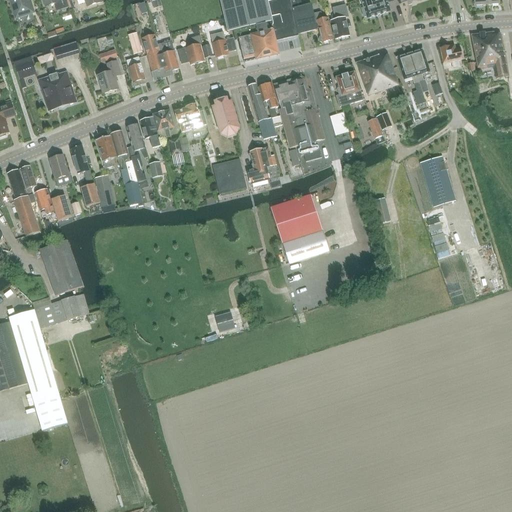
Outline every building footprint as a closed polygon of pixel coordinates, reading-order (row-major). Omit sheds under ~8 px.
[(9,0),(15,18),(34,13),(29,0),(9,0)] [(43,0),(45,7),(54,4),(57,11),(69,8),(66,0),(43,0)] [(219,0),(227,32),(233,31),(235,41),(239,40),(244,63),(278,55),(274,42),(299,36),(290,0),(219,0)] [(300,0),(290,0),(299,35),(317,30),(315,22),(317,21),(321,37),(320,37),(319,39),(320,42),(321,43),(322,42),(322,43),(333,40),(328,18),(322,19),(321,13),(313,14),(311,4),(302,7),(300,0)] [(366,17),(367,19),(390,12),(388,3),(395,1),(394,0),(361,0),(364,9),(361,9),(364,18),(366,17)] [(330,21),(335,40),(349,36),(345,18),(348,17),(345,6),(333,9),(335,20),(330,21)] [(223,33),(210,36),(216,59),(229,55),(228,53),(237,51),(234,38),(225,40),(223,33)] [(480,35),(471,36),(477,67),(478,70),(494,67),(496,79),(509,77),(501,34),(494,35),(493,33),(484,34),(480,34),(480,35)] [(155,34),(142,38),(154,81),(173,75),(172,71),(179,69),(173,49),(171,50),(170,46),(165,48),(164,44),(158,45),(155,34)] [(190,66),(205,62),(200,45),(202,44),(200,36),(190,39),(192,47),(178,50),(182,65),(189,63),(190,66)] [(139,43),(131,46),(133,55),(142,52),(139,43)] [(206,59),(212,57),(210,45),(203,47),(206,59)] [(442,48),(440,49),(443,64),(452,62),(453,68),(460,66),(458,60),(463,59),(460,48),(455,49),(454,45),(447,47),(446,46),(443,46),(442,48)] [(101,63),(117,57),(114,50),(99,55),(101,63)] [(409,54),(419,83),(422,93),(429,91),(425,80),(424,81),(422,74),(430,72),(423,51),(423,50),(422,50),(422,51),(413,54),(412,53),(409,54)] [(414,85),(419,83),(409,54),(406,55),(407,56),(398,59),(397,58),(396,59),(397,60),(404,80),(412,78),(414,84),(414,85)] [(368,98),(399,87),(388,55),(379,58),(379,56),(357,64),(368,98)] [(31,57),(14,63),(15,67),(19,80),(20,82),(38,76),(37,74),(32,61),(31,57)] [(139,58),(126,61),(132,83),(133,87),(146,83),(145,79),(139,58)] [(115,77),(121,75),(117,62),(107,65),(109,73),(97,77),(103,94),(119,89),(115,77)] [(59,74),(39,81),(49,112),(76,103),(67,72),(59,75),(59,74)] [(337,89),(339,96),(336,97),(339,108),(363,101),(360,90),(359,90),(354,73),(347,75),(347,74),(342,76),(336,78),(339,88),(337,89)] [(279,110),(288,144),(289,149),(298,147),(301,157),(304,156),(306,162),(322,158),(317,142),(325,140),(312,95),(309,93),(306,94),(303,80),(275,88),(282,110),(279,110)] [(439,106),(447,103),(437,80),(429,84),(439,106)] [(263,86),(257,88),(262,103),(266,102),(269,112),(270,115),(272,119),(277,117),(275,109),(279,107),(273,86),(272,84),(268,85),(267,84),(266,84),(264,85),(263,86)] [(256,85),(248,87),(258,123),(259,123),(264,141),(269,139),(277,137),(272,119),(270,115),(269,112),(266,102),(262,103),(257,88),(256,85)] [(216,102),(215,102),(215,103),(214,103),(215,105),(215,104),(216,107),(214,108),(214,107),(213,107),(213,108),(212,108),(212,110),(213,109),(215,117),(215,118),(216,118),(218,126),(217,126),(218,127),(220,134),(220,135),(221,136),(221,135),(227,138),(227,139),(228,139),(228,138),(235,136),(236,137),(237,136),(236,135),(239,130),(240,130),(240,129),(239,129),(237,121),(238,121),(237,120),(234,112),(235,112),(235,111),(234,111),(232,104),(232,103),(231,103),(231,102),(230,102),(230,103),(228,104),(227,101),(228,101),(228,100),(227,100),(226,99),(225,100),(226,100),(224,100),(224,99),(217,101),(217,102),(216,102)] [(511,99),(498,100),(498,113),(511,112),(511,99)] [(0,138),(6,136),(6,134),(9,133),(4,119),(5,119),(4,116),(15,113),(11,103),(0,106),(0,138)] [(202,126),(207,125),(202,110),(198,111),(197,108),(196,105),(195,105),(194,103),(187,106),(187,108),(186,108),(186,109),(175,112),(178,123),(179,122),(182,133),(191,130),(191,129),(193,128),(194,131),(196,130),(196,129),(203,127),(202,126)] [(170,111),(153,115),(158,132),(159,135),(160,140),(171,137),(169,129),(174,127),(170,111)] [(376,116),(382,130),(393,125),(386,111),(376,116)] [(403,120),(405,126),(413,123),(412,117),(403,120)] [(153,140),(154,144),(155,148),(161,147),(153,118),(140,121),(145,139),(155,137),(156,139),(153,140)] [(368,123),(374,140),(382,137),(376,120),(368,123)] [(135,157),(134,152),(140,150),(145,159),(148,158),(139,125),(127,128),(133,147),(129,148),(131,158),(135,157)] [(111,135),(114,144),(119,165),(130,162),(122,132),(111,135)] [(96,141),(97,144),(103,162),(105,169),(113,167),(110,160),(117,158),(110,137),(96,141)] [(169,141),(170,144),(174,163),(184,161),(179,139),(169,141)] [(90,170),(89,171),(82,146),(71,150),(78,174),(84,172),(86,181),(93,179),(90,170)] [(254,170),(248,172),(250,183),(268,178),(270,183),(280,181),(276,165),(273,166),(268,148),(262,150),(262,149),(258,151),(257,149),(252,151),(251,152),(250,152),(254,170)] [(293,167),(300,165),(296,150),(289,152),(293,167)] [(135,157),(131,158),(138,183),(147,181),(140,155),(135,157)] [(56,180),(69,176),(63,156),(50,160),(56,180)] [(456,201),(448,174),(443,157),(420,164),(433,210),(444,206),(456,201)] [(247,189),(240,159),(212,166),(220,195),(247,189)] [(153,178),(162,176),(160,162),(150,164),(153,178)] [(32,193),(32,191),(31,188),(37,186),(30,166),(20,169),(28,194),(32,193)] [(19,170),(8,174),(16,200),(14,201),(26,237),(40,232),(31,204),(28,196),(27,194),(19,170)] [(95,178),(101,208),(115,205),(109,175),(95,178)] [(143,206),(138,183),(125,186),(130,207),(138,205),(139,207),(143,206)] [(94,184),(81,188),(87,208),(100,203),(94,184)] [(47,215),(55,213),(47,190),(35,194),(38,203),(38,204),(40,211),(45,209),(47,215)] [(58,221),(72,217),(65,196),(52,200),(58,221)] [(271,209),(282,244),(289,265),(329,252),(311,196),(271,209)] [(369,203),(375,226),(390,222),(385,199),(369,203)] [(82,214),(80,207),(78,202),(72,204),(75,216),(82,214)] [(44,223),(47,232),(52,230),(49,221),(44,223)] [(67,241),(40,250),(56,297),(83,287),(67,241)] [(336,246),(337,260),(354,260),(354,253),(361,253),(361,245),(336,246)] [(86,315),(80,295),(74,297),(62,301),(41,308),(47,327),(68,321),(81,317),(80,317),(86,315)] [(68,425),(59,396),(35,310),(9,318),(42,432),(68,425)] [(0,325),(0,391),(27,384),(10,323),(0,325)]
